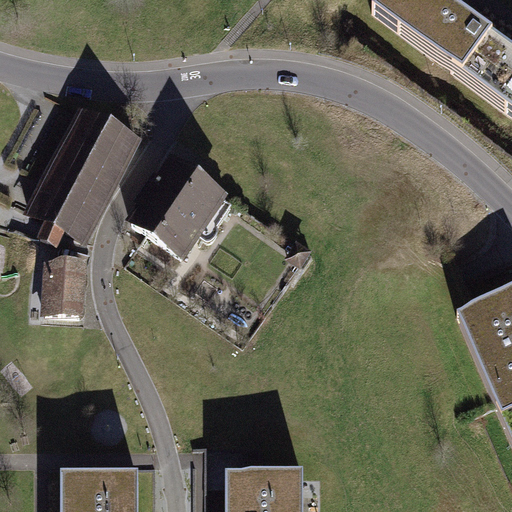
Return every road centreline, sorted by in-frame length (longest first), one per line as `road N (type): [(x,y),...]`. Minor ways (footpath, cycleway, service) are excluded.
road 1 (residential): [(200,80),(112,223),(101,283),(106,311),(154,411),(175,511)]
road 2 (residential): [(200,80),(268,74),(322,81),(369,99),(433,139),(511,208)]
road 3 (residential): [(0,67),(100,87),(200,80)]
